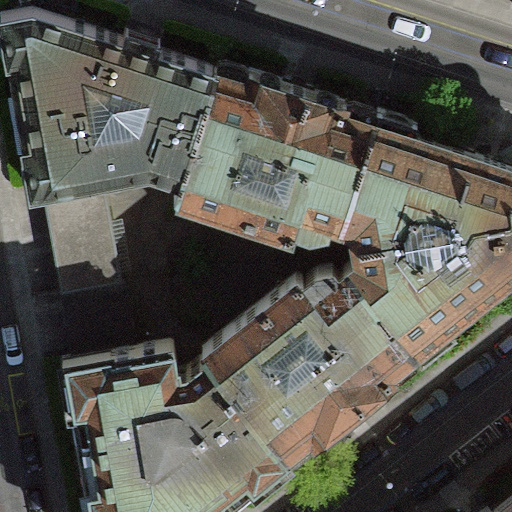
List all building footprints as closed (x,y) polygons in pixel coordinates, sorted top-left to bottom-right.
[(43,184),(104,172),(152,164),(184,175),(219,65),(35,5),(2,10),(10,55),(20,53),(36,139),(25,141),(33,185),(43,184)] [(250,74),(219,65),(184,175),(178,191),(290,227),(297,224),(298,220),(313,226),(328,223),(331,215),(344,219),(376,115),(347,106),(349,99),(252,68),(250,74)] [(416,127),(376,115),(344,219),(353,223),(359,255),(351,261),(416,345),(450,320),(447,316),(511,267),(511,162),(507,161),(415,132),(416,127)] [(63,290),(123,280),(104,172),(43,184),(63,290)] [(392,364),(416,345),(351,261),(340,269),(335,262),(318,266),(306,275),(297,271),(206,344),(210,348),(288,449),(312,429),(316,434),(343,412),(370,391),(397,369),(392,364)] [(75,355),(138,344),(127,279),(123,280),(63,290),(75,355)] [(201,511),(211,504),(251,473),(259,481),(293,455),(288,449),(210,348),(192,364),(181,366),(175,337),(138,344),(75,355),(65,357),(74,404),(84,403),(100,481),(89,484),(93,511),(201,511)] [(511,511),(511,497),(492,511),(511,511)]
